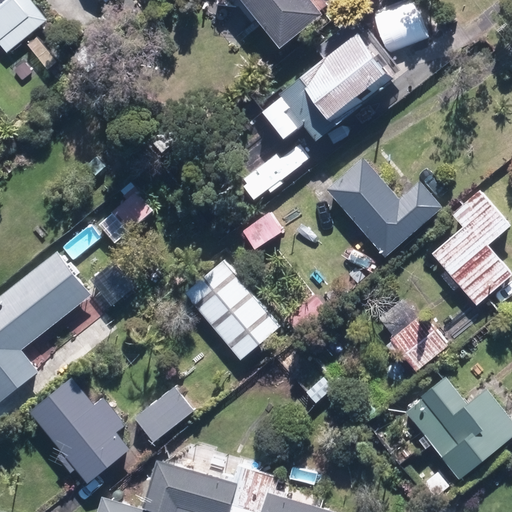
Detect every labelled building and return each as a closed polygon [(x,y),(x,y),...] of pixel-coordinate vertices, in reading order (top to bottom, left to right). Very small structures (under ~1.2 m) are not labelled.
[(5,42),(11,50),(36,30),(29,21),(45,9),(38,0),(0,0),(0,39),(3,43),(5,42)] [(126,0),(141,18),(164,0),(126,0)] [(256,0),(294,47),(336,13),(325,0),(256,0)] [(318,123),(330,139),(352,122),(349,117),(406,71),(373,29),(294,91),(304,104),(297,109),(312,128),(318,123)] [(76,48),(83,58),(93,51),(86,41),(76,48)] [(335,188),(394,257),(452,206),(429,180),(409,198),(372,155),(335,188)] [(118,207),(138,230),(162,209),(143,186),(118,207)] [(438,252),(484,305),(511,279),(511,259),(499,244),(511,232),(511,212),(490,187),(461,213),(470,224),(438,252)] [(0,291),(0,386),(7,395),(43,365),(26,344),(97,286),(60,242),(0,291)] [(194,292),(249,358),(287,327),(232,260),(194,292)] [(396,339),(423,372),(456,344),(429,313),(425,316),(409,296),(384,317),(400,336),(396,339)] [(31,409),(90,481),(133,447),(120,432),(128,425),(105,396),(97,403),(74,375),(31,409)] [(450,378),(408,412),(461,478),(511,437),(511,415),(489,387),(470,402),(450,378)] [(144,416),(162,440),(201,409),(182,386),(144,416)] [(235,480),(158,458),(144,505),(167,511),(346,511),(277,492),(281,476),(239,464),(235,480)]
